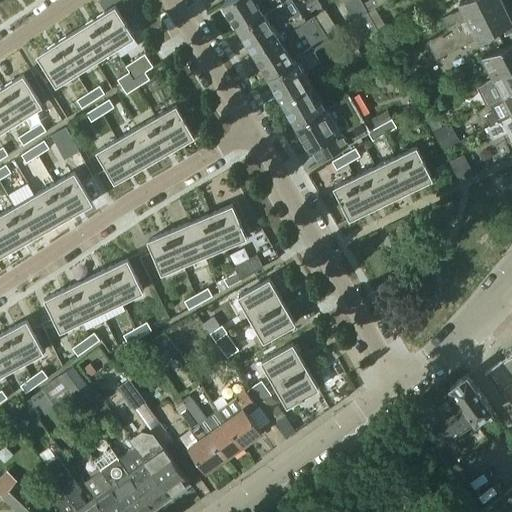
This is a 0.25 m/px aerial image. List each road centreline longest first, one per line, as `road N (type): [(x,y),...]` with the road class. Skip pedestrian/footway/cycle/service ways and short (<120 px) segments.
road 1 (residential): [(0,293),(252,135)]
road 2 (residential): [(399,385),(252,135)]
road 3 (residential): [(223,511),(399,385)]
road 4 (residential): [(252,135),(172,0)]
road 5 (residential): [(399,385),(451,344),(511,277)]
